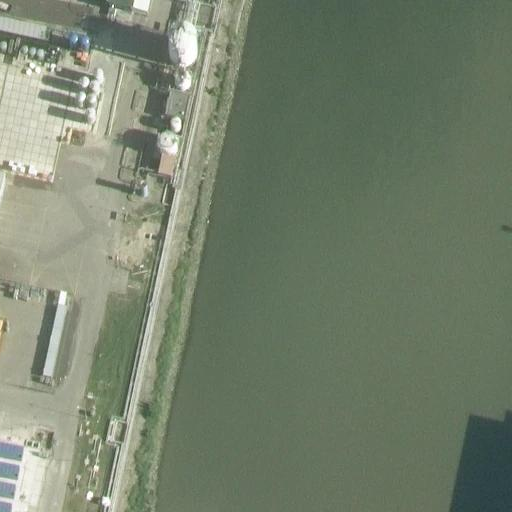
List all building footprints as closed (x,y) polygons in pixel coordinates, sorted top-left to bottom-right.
[(112,0),(110,11),(133,15),(148,19),(151,0),(112,0)] [(169,60),(169,61),(170,63),(171,65),(173,67),(174,68),(176,69),(179,70),(181,71),(184,71),(186,71),(189,70),(191,69),(193,67),(194,65),(195,64),(196,63),(197,61),(197,58),(197,55),(197,54),(197,52),(195,49),(195,48),(193,46),(191,45),(189,43),(187,43),(186,42),(184,42),(182,42),(179,42),(178,43),(176,44),(174,45),(172,47),(171,48),(170,50),(169,51),(169,52),(169,53),(168,55),(168,56),(168,59),(169,60)] [(175,88),(175,90),(176,91),(177,92),(178,93),(179,94),(180,95),(182,95),(183,95),(184,95),(186,94),(187,93),(188,93),(189,92),(190,90),(190,89),(191,88),(191,86),(190,85),(190,84),(189,82),(187,80),(186,80),(184,79),(183,79),(181,79),(179,80),(178,81),(177,82),(176,83),(175,85),(175,87),(175,88)] [(170,97),(165,120),(185,125),(190,101),(170,97)] [(171,134),(172,135),(174,135),(175,136),(177,135),(179,135),(180,133),(180,132),(181,131),(181,130),(180,129),(180,128),(179,127),(178,126),(177,125),(176,125),(175,125),(173,126),(172,126),(172,127),(171,128),(170,129),(170,131),(171,133),(171,134)] [(158,149),(158,151),(158,153),(159,154),(160,156),(160,157),(162,158),(163,159),(165,159),(167,160),(169,160),(171,159),(173,158),(175,157),(176,156),(177,154),(177,152),(178,151),(178,149),(177,147),(177,145),(175,143),(174,142),(173,141),(171,140),(169,140),(167,140),(164,140),(163,141),(161,142),(159,144),(159,145),(158,146),(158,148),(158,149)] [(162,160),(158,179),(171,182),(175,163),(162,160)] [(7,186),(39,192),(41,177),(10,172),(7,186)]
